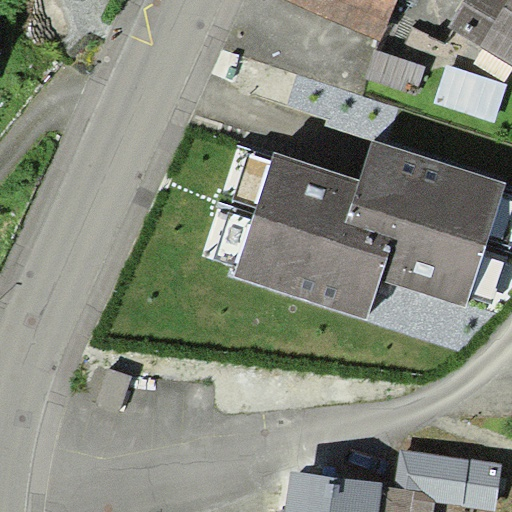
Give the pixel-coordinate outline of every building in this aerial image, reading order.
[(397,0),(281,0),(378,43),(397,0)] [(480,46),(508,0),(464,0),(448,26),(480,46)] [(511,0),(508,0),(480,46),(483,48),(511,65),(511,0)] [(474,64),(505,81),(511,70),(511,65),(483,48),(474,64)] [(425,66),(374,49),(365,78),(417,92),(425,66)] [(507,84),(447,64),(434,102),(494,123),(507,84)] [(503,192),(506,184),(372,141),(360,179),(274,151),(272,161),(256,206),(252,218),(237,265),(234,277),(366,319),(379,280),(465,308),(469,296),(484,251),(488,237),(503,192)] [(256,206),(272,161),(250,153),(234,199),(256,206)] [(511,243),(511,194),(503,192),(488,237),(511,245),(511,243)] [(237,265),(252,218),(230,211),(215,258),(237,265)] [(506,258),(484,251),(469,296),(492,303),(506,258)] [(434,502),(496,510),(502,464),(399,450),(394,486),(436,492),(434,502)] [(382,483),(290,471),(285,511),(277,510),(276,511),(433,511),(434,502),(436,492),(394,486),(382,485),(382,483)]
